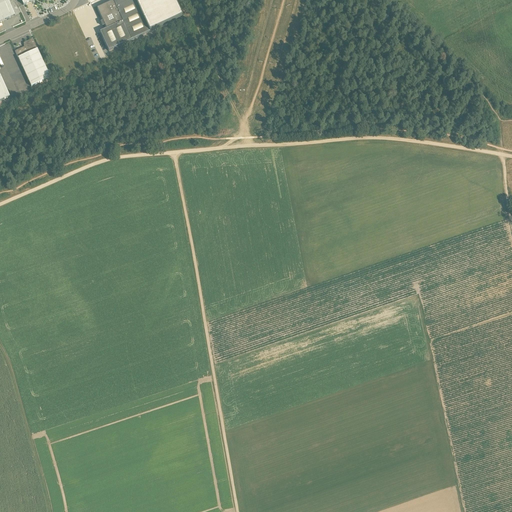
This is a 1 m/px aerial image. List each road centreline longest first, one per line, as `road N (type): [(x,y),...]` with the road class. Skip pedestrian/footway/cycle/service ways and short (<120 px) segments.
road 1 (track): [(511,157),(383,140),(113,157),(0,204)]
road 2 (track): [(239,511),(174,152)]
road 3 (track): [(421,299),(465,511)]
road 4 (track): [(0,344),(49,511)]
road 5 (track): [(258,145),(247,138),(282,0)]
road 6 (track): [(247,138),(186,0)]
